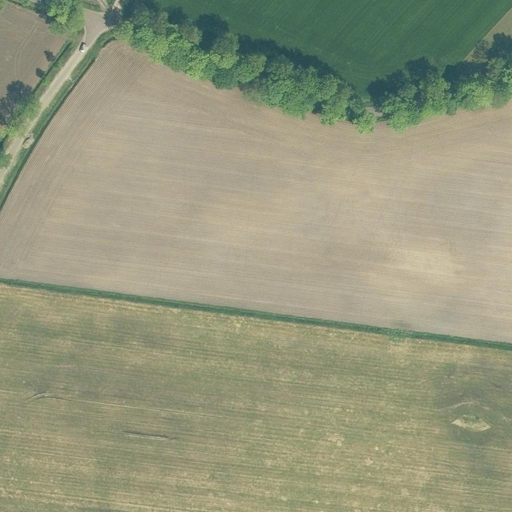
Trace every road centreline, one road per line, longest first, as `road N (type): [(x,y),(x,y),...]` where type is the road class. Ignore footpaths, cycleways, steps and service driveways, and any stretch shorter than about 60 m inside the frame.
road 1 (unclassified): [(105,19),(328,108),(368,111),(511,79)]
road 2 (unclassified): [(0,173),(105,19)]
